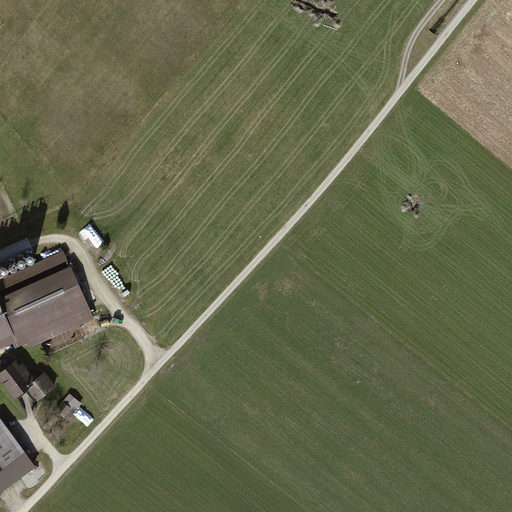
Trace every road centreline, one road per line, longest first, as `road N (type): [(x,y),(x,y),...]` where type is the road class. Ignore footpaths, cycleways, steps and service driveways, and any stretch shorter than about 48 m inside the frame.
road 1 (track): [(22,511),(295,218),(473,0)]
road 2 (track): [(0,257),(74,242),(160,363)]
